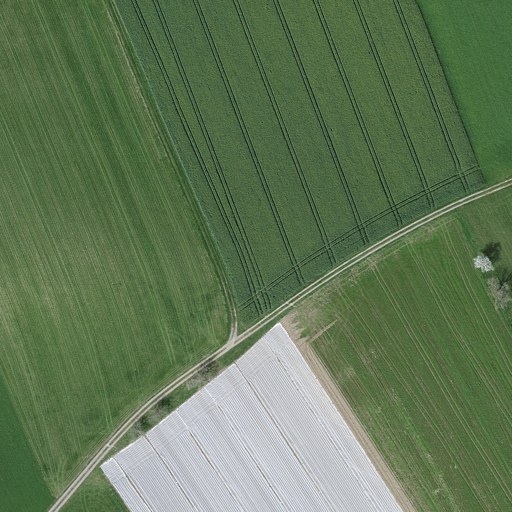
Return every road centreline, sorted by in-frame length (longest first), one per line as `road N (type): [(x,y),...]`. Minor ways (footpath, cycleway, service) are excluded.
road 1 (track): [(511,180),(386,240),(231,343),(131,422),(53,511)]
road 2 (track): [(231,343),(231,300),(108,0)]
